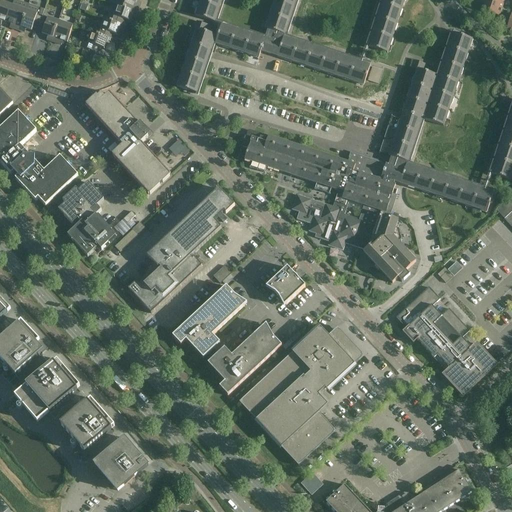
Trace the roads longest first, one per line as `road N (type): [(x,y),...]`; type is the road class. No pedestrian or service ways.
road 1 (primary): [(278,511),(0,210)]
road 2 (primary): [(0,246),(245,511)]
road 3 (residential): [(366,324),(195,139)]
road 4 (residential): [(366,324),(428,266),(419,216),(402,209),(399,186)]
road 5 (residential): [(0,57),(77,83),(129,61)]
road 6 (residential): [(454,420),(366,324)]
